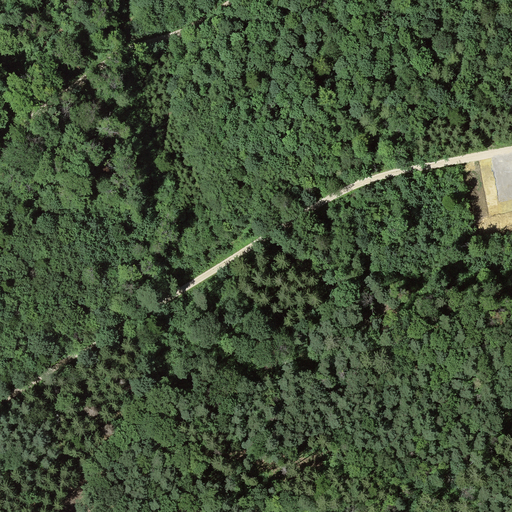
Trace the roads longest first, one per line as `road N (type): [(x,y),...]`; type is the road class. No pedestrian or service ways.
road 1 (track): [(511,148),(365,178),(0,401)]
road 2 (track): [(0,129),(10,95),(44,60),(166,40),(234,0)]
